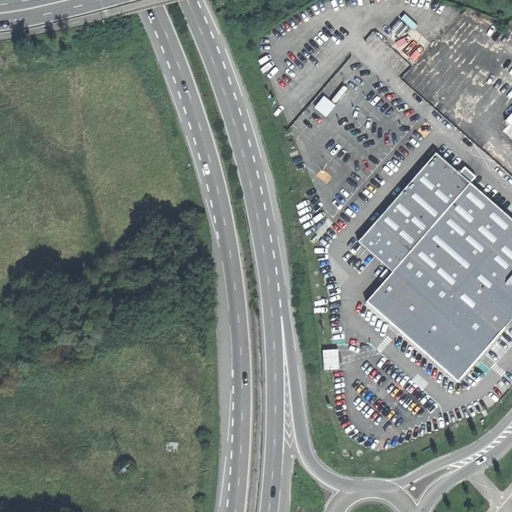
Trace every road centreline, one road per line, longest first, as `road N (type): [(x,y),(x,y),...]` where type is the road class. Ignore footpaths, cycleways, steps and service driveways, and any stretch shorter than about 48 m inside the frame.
road 1 (trunk): [(150,0),(197,116),(231,251),(242,408),(235,511)]
road 2 (trunk): [(271,312),(243,152),(187,0)]
road 3 (trunk): [(349,488),(319,473),(302,444),(289,346),(271,312)]
road 4 (trunk): [(269,511),(271,312)]
road 5 (secondary): [(511,415),(484,441),(391,486)]
